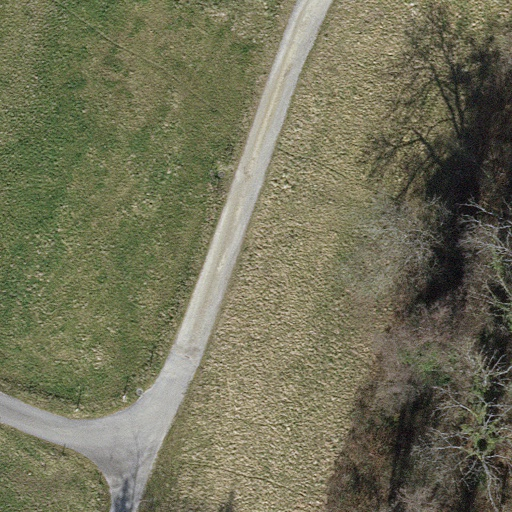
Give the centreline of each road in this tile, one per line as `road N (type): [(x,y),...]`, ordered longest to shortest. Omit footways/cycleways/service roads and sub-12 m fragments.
road 1 (track): [(319,0),(114,511)]
road 2 (track): [(139,434),(28,425),(0,412)]
